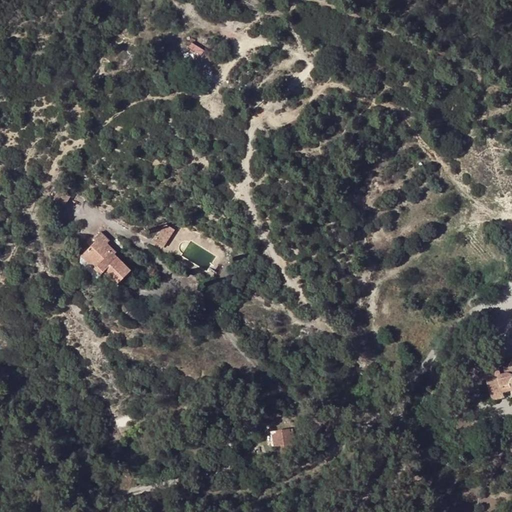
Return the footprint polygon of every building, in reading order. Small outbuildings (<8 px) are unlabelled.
[(154,242),(163,248),(174,231),(165,225),(157,236),(156,236),(153,240),(155,241),(154,242)] [(97,267),(95,270),(101,276),(102,275),(104,277),(106,276),(117,286),(131,273),(114,256),(111,254),(114,252),(106,245),(109,243),(100,234),(93,240),(96,243),(84,254),(97,267)] [(97,280),(101,276),(95,270),(97,267),(84,254),(81,258),(80,264),(97,280)] [(511,359),(507,369),(506,368),(484,373),(489,394),(501,392),(501,389),(509,387),(510,389),(511,390),(511,389),(511,359)] [(501,392),(489,394),(484,373),(483,371),(475,372),(483,402),(502,398),(501,392)] [(270,435),(273,447),(274,455),(290,452),(284,428),(269,431),(270,435)] [(502,449),(500,432),(500,430),(482,431),(484,451),(502,449)] [(267,449),(273,447),(270,435),(264,436),(267,449)]
